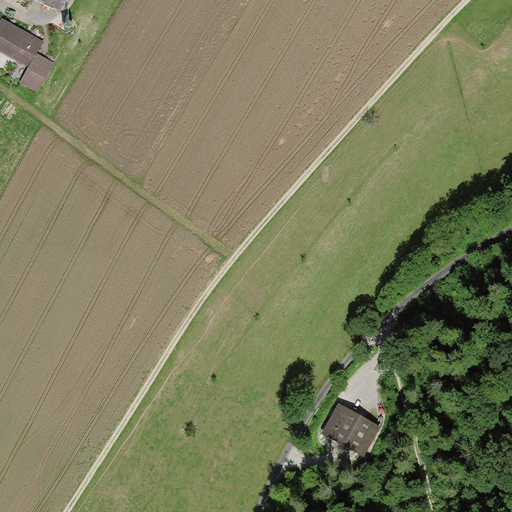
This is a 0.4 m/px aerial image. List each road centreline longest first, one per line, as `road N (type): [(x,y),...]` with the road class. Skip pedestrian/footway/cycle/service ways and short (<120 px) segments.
road 1 (track): [(460,0),(244,253),(66,511)]
road 2 (track): [(258,511),(294,437),(348,359),(386,322)]
road 3 (track): [(386,322),(435,511)]
road 4 (track): [(386,322),(481,245),(511,230)]
